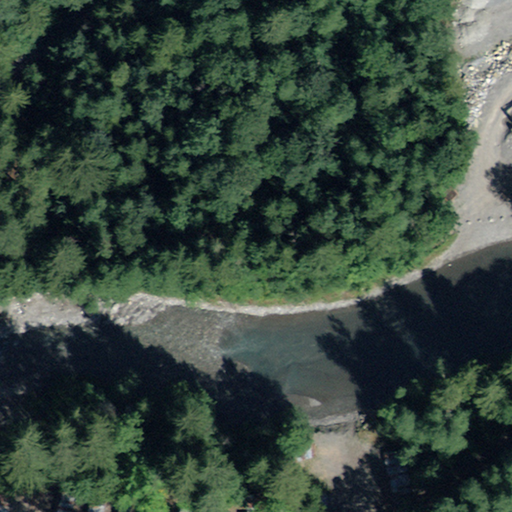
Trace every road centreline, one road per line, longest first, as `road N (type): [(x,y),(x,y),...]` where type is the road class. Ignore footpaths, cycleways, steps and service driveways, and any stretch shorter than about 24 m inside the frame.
road 1 (track): [(511,79),(489,105),(471,219)]
road 2 (track): [(101,0),(0,81)]
